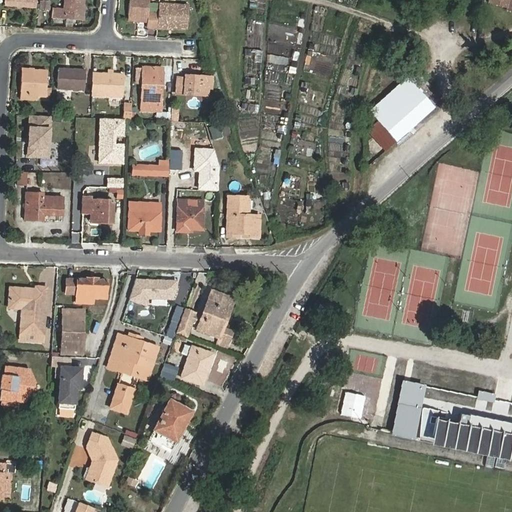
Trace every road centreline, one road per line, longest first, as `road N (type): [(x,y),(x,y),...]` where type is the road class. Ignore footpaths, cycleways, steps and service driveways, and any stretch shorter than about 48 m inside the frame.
road 1 (residential): [(0,258),(254,262),(333,245)]
road 2 (residential): [(173,511),(260,352),(333,245)]
road 3 (residential): [(0,207),(10,39),(112,43)]
road 4 (residential): [(333,245),(511,76)]
road 5 (unknown): [(511,32),(449,51),(446,80),(462,121)]
